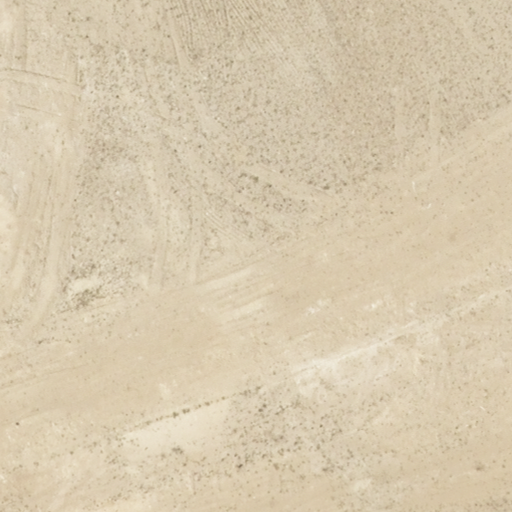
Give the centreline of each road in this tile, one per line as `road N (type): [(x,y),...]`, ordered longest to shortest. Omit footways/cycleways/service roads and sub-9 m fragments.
road 1 (residential): [(511,163),(151,289)]
road 2 (residential): [(151,289),(34,0)]
road 3 (residential): [(235,504),(151,289)]
road 4 (residential): [(151,289),(0,343)]
